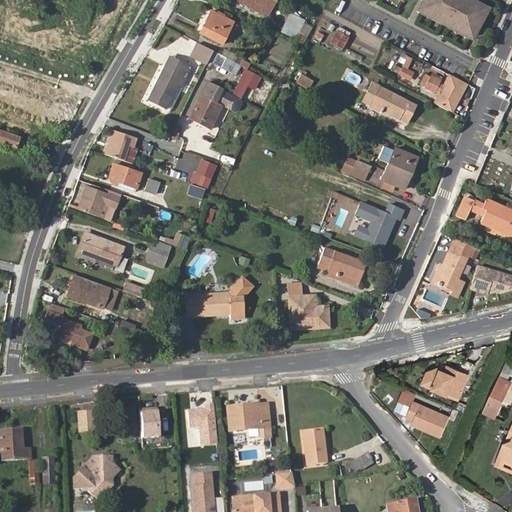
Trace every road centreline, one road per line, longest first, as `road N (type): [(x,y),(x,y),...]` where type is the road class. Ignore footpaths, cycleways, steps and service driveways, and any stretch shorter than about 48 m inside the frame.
road 1 (residential): [(15,387),(22,303),(40,229),(98,103),(158,0)]
road 2 (residential): [(388,348),(385,328),(511,35)]
road 3 (tertiary): [(15,387),(343,357)]
road 4 (residential): [(343,357),(359,396),(451,504)]
road 5 (tertiary): [(388,348),(511,319)]
